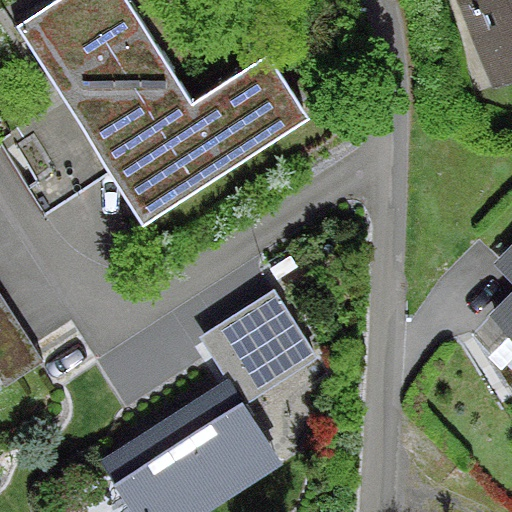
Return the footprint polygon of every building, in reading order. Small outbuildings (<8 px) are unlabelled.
[(299,102),(264,48),(188,97),(125,0),(48,0),(11,24),(38,66),(78,40),(99,72),(70,90),(131,186),(143,203),(299,102)] [(511,0),(464,0),(495,74),(511,67),(511,0)] [(511,292),(491,313),(511,333),(511,245),(496,262),(511,276),(511,292)] [(310,352),(272,296),(217,332),(243,373),(227,384),(224,381),(103,459),(136,511),(154,511),(264,442),(237,399),(310,352)] [(30,345),(0,297),(0,381),(1,383),(39,359),(30,345)]
